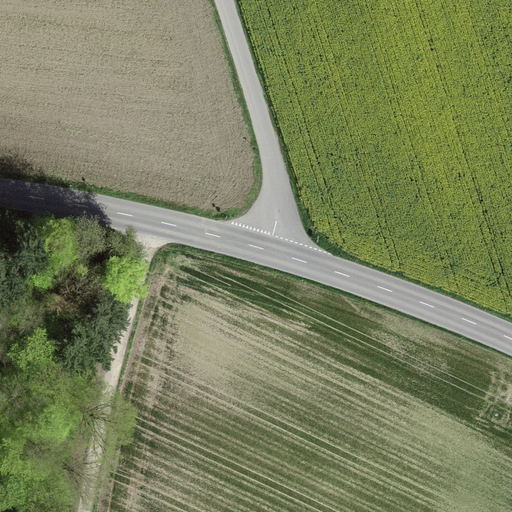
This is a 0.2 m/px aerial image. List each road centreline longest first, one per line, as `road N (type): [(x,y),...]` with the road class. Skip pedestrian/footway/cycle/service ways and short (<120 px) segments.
road 1 (track): [(83,511),(155,221)]
road 2 (secondary): [(0,191),(269,249)]
road 3 (secondary): [(269,249),(511,339)]
road 4 (unclassified): [(269,249),(276,217),(271,162),(221,0)]
